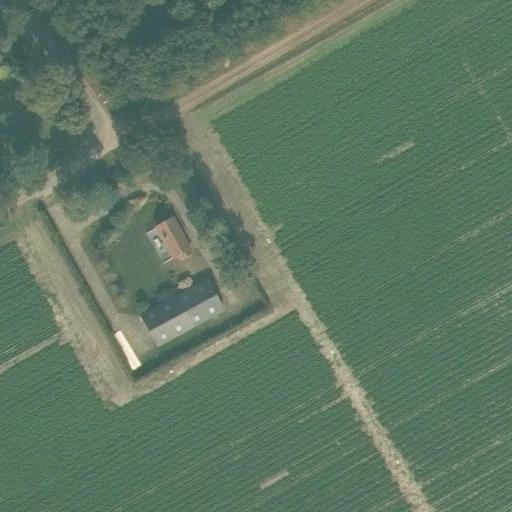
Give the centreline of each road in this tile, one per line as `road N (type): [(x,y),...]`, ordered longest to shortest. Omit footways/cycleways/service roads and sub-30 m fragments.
road 1 (unclassified): [(0,208),(119,139),(14,0)]
road 2 (track): [(119,139),(362,0)]
